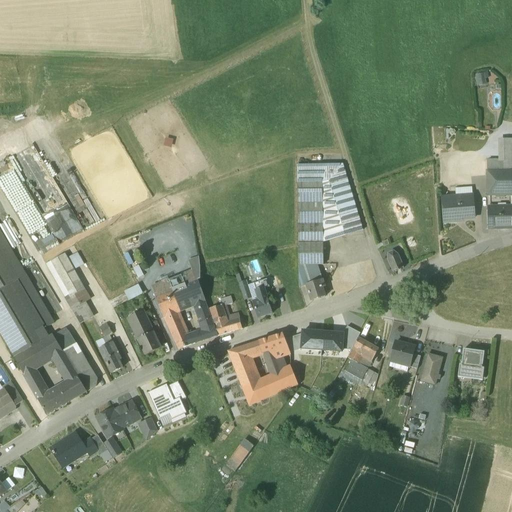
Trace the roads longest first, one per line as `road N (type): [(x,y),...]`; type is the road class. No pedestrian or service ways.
road 1 (residential): [(417,278),(173,362),(99,396),(0,459)]
road 2 (track): [(307,0),(311,42),(389,288)]
road 3 (residential): [(417,278),(437,322),(511,339)]
